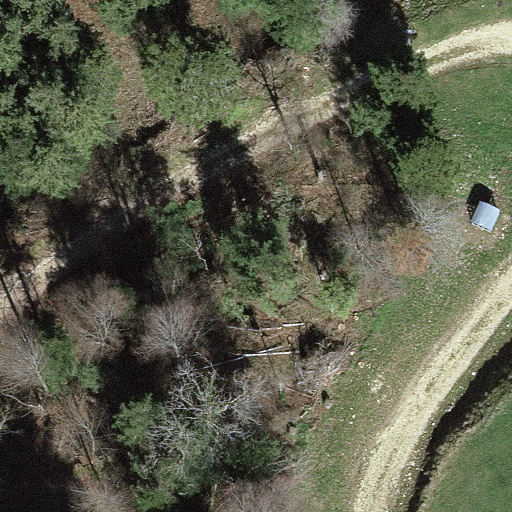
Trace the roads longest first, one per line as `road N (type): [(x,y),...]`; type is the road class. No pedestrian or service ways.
road 1 (track): [(0,306),(168,172),(418,49),(511,45)]
road 2 (track): [(511,288),(409,414),(380,465),(371,511)]
